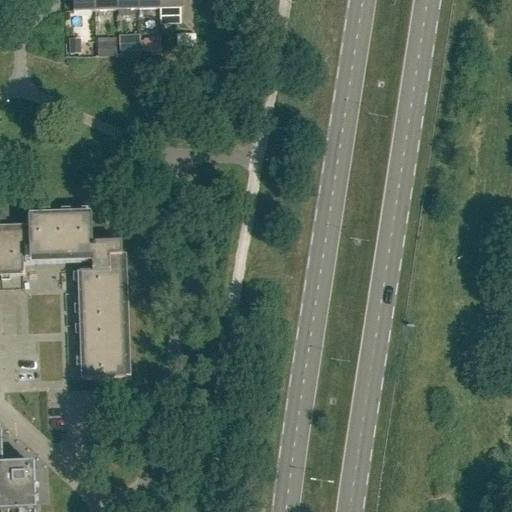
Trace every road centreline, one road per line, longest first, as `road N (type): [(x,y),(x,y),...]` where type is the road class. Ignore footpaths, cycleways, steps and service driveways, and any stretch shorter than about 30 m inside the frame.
road 1 (secondary): [(349,511),(426,0)]
road 2 (secondary): [(361,0),(285,511)]
road 3 (residential): [(101,511),(0,406)]
